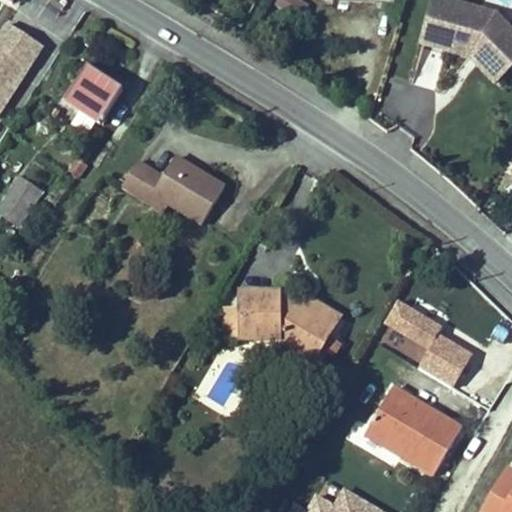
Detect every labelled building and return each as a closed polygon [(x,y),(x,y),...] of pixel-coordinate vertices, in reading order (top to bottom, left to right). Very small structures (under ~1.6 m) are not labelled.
[(300,19),(309,3),(303,0),(276,0),(274,5),(300,19)] [(511,67),(511,33),(496,17),(437,0),(435,0),(422,45),(471,58),(473,52),(482,54),(503,77),(511,67)] [(0,115),(44,48),(9,25),(0,38),(0,115)] [(473,52),(471,58),(495,84),(503,77),(482,54),(473,52)] [(100,126),(123,91),(88,68),(65,103),(100,126)] [(75,155),(65,170),(79,179),(89,164),(75,155)] [(165,213),(170,205),(203,225),(225,188),(175,158),(164,177),(138,162),(122,188),(165,213)] [(42,194),(21,180),(0,211),(0,214),(20,227),(42,194)] [(0,299),(9,288),(0,281),(0,299)] [(242,338),(242,341),(272,341),(313,365),(335,327),(301,307),(280,294),(241,294),(242,310),(225,309),(226,339),(242,338)] [(306,297),(301,307),(335,327),(341,318),(306,297)] [(398,299),(374,345),(456,387),(475,351),(440,333),(445,323),(398,299)] [(401,457),(434,477),(462,430),(393,389),(369,430),(404,451),(401,457)] [(369,430),(365,436),(401,457),(404,451),(369,430)] [(483,511),(511,511),(511,471),(509,470),(483,511)] [(283,511),(391,511),(342,488),(335,503),(315,493),(307,508),(290,500),(283,511)]
